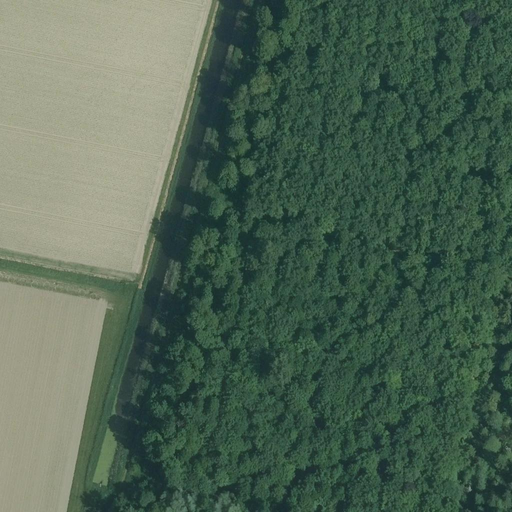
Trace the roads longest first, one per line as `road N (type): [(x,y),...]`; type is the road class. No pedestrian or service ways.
road 1 (track): [(106,511),(257,0)]
road 2 (track): [(511,277),(199,204)]
